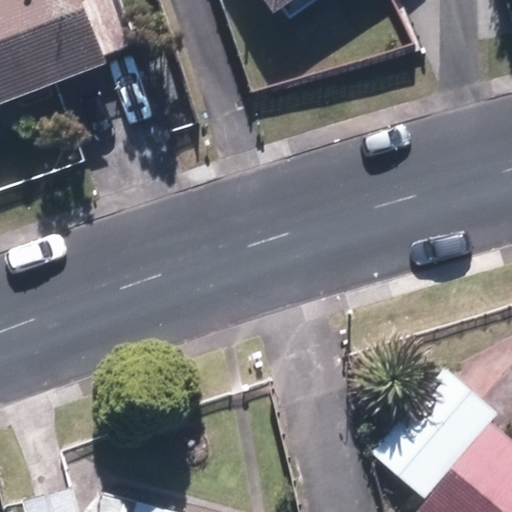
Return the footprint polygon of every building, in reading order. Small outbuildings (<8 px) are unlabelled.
[(0,0),(0,99),(129,46),(110,0),(23,0),(0,0)] [(294,0),(308,20),(338,0),(294,0)] [(446,495),(438,505),(446,511),(511,511),(511,414),(459,368),(390,446),(446,495)] [(83,511),(79,486),(24,496),(26,511),(83,511)] [(233,511),(161,492),(155,511),(233,511)]
